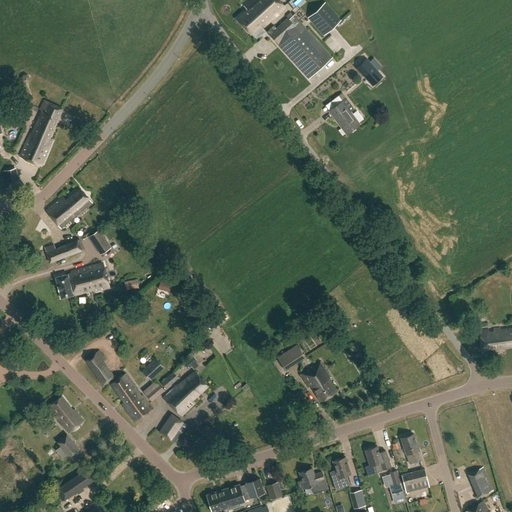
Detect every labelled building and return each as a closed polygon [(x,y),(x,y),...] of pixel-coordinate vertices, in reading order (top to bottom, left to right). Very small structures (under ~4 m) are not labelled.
[(260,25),(261,27),(284,6),(278,0),(251,0),(243,7),(246,10),(237,19),(250,34),(260,25)] [(340,20),(322,0),(286,0),(304,20),(307,18),(322,35),(340,20)] [(332,58),(294,14),(289,19),(287,17),(268,34),(308,79),(332,58)] [(440,38),(442,43),(456,38),(454,32),(440,38)] [(346,99),(343,101),(330,111),(329,111),(346,135),(359,125),(349,111),(353,109),(346,99)] [(61,109),(43,101),(39,110),(41,111),(31,134),(29,133),(19,157),(41,167),(53,140),(48,138),(61,109)] [(20,185),(16,167),(2,170),(6,189),(20,185)] [(93,203),(80,188),(66,199),(64,196),(46,210),(61,229),(93,203)] [(111,247),(100,230),(88,237),(99,254),(111,247)] [(83,250),(79,240),(56,248),(54,244),(44,247),(49,262),(83,250)] [(109,286),(103,263),(56,276),(62,298),(80,292),(80,295),(109,286)] [(138,288),(137,279),(124,282),(126,290),(138,288)] [(220,321),(214,313),(203,321),(210,329),(220,321)] [(498,329),(495,329),(498,351),(503,351),(502,348),(511,346),(511,329),(501,331),(501,328),(498,329)] [(498,351),(495,329),(479,331),(482,353),(498,351)] [(305,358),(297,345),(277,357),(284,370),(305,358)] [(105,360),(98,349),(84,359),(103,385),(110,380),(99,364),(105,360)] [(164,368),(155,358),(142,370),(151,380),(164,368)] [(330,378),(320,362),(301,374),(308,385),(311,383),(322,401),(336,393),(327,379),(330,378)] [(207,385),(194,369),(175,384),(163,395),(180,414),(194,402),(191,398),(193,396),(207,385)] [(178,378),(173,372),(161,382),(166,389),(178,378)] [(111,384),(122,400),(138,389),(127,373),(111,384)] [(165,390),(158,382),(145,394),(151,402),(165,390)] [(138,389),(122,400),(121,401),(134,421),(152,408),(138,389)] [(71,411),(59,395),(47,404),(67,430),(81,419),(74,409),(71,411)] [(182,422),(171,414),(159,432),(171,440),(182,422)] [(83,456),(67,434),(56,442),(60,446),(55,449),(62,459),(68,455),(74,463),(83,456)] [(401,438),(410,464),(420,460),(417,451),(419,450),(413,434),(401,438)] [(379,453),(377,447),(364,451),(369,465),(364,466),(367,475),(376,472),(374,464),(380,462),(383,470),(391,467),(386,450),(379,453)] [(351,473),(345,457),(332,461),(335,470),(330,471),(335,489),(342,487),(351,484),(348,474),(351,473)] [(87,468),(55,490),(63,501),(94,479),(87,468)] [(314,474),(312,468),(301,472),(303,480),(298,482),(300,489),(305,487),(306,488),(312,486),(314,494),(328,490),(324,478),(322,472),(314,474)] [(491,490),(482,468),(468,474),(477,496),(491,490)] [(427,479),(424,469),(402,474),(404,484),(427,479)] [(399,483),(396,470),(388,472),(389,475),(382,477),(385,487),(399,483)] [(264,493),(259,478),(245,482),(250,497),(264,493)] [(278,482),(265,485),(270,499),(282,496),(278,482)] [(223,489),(229,509),(240,505),(239,503),(245,501),(239,484),(223,489)] [(229,509),(223,489),(209,494),(207,498),(211,511),(228,506),(229,509)] [(365,505),(361,490),(349,493),(353,508),(365,505)] [(488,511),(482,501),(464,511),(488,511)]
